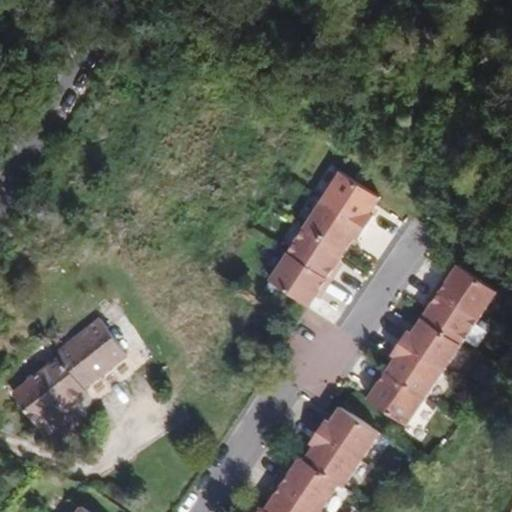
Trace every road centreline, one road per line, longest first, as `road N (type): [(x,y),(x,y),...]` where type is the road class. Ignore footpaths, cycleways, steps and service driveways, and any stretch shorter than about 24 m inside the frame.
road 1 (residential): [(199,511),(286,391),(352,329),(421,224)]
road 2 (residential): [(0,195),(122,0)]
road 3 (unknown): [(0,437),(133,476)]
